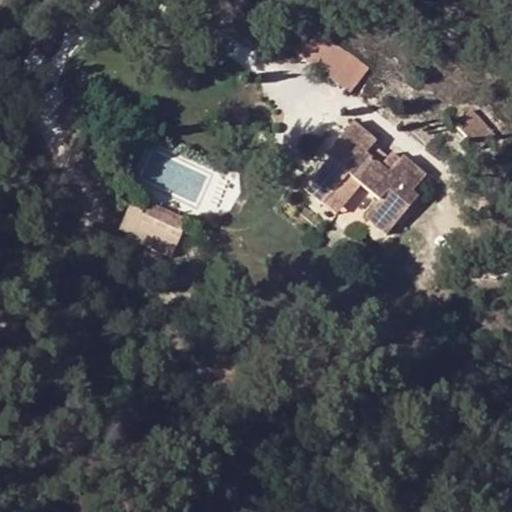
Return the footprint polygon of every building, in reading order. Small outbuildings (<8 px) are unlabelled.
[(319,30),(301,54),(321,69),(340,45),(319,30)] [(368,68),(340,45),(321,69),(349,92),(368,68)] [(474,110),(458,124),(468,136),(484,122),(474,110)] [(327,155),(331,158),(307,189),(325,204),(349,174),(360,183),(381,200),(367,218),(387,235),(420,195),(414,190),(427,172),(405,154),(401,158),(393,151),(382,164),(368,152),(377,139),(355,121),(327,155)] [(349,174),(325,204),(336,213),(360,183),(349,174)] [(189,218),(151,200),(145,213),(182,233),(189,218)] [(182,233),(145,213),(133,236),(170,256),(182,233)]
